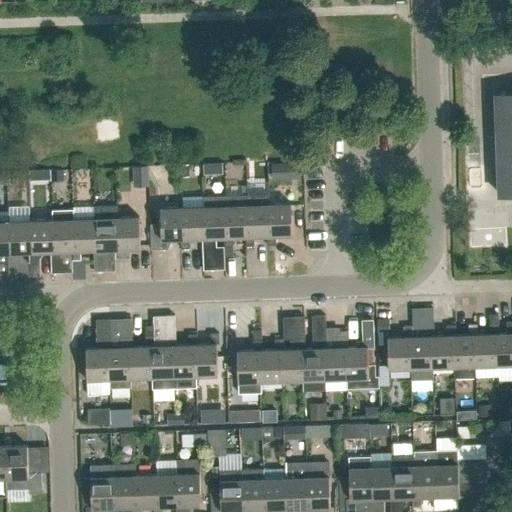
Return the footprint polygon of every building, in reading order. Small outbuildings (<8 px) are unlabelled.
[(511,194),(511,90),(497,91),(501,195),(511,194)] [(148,181),(148,165),(135,165),(136,181),(148,181)] [(51,170),(51,179),(64,179),(63,169),(51,170)] [(38,170),(29,170),(30,180),(38,180),(38,170)] [(233,256),(232,236),(245,236),(248,235),(247,194),(225,195),(227,236),(224,236),(224,246),(224,256),(233,256)] [(254,235),(267,235),(270,235),(269,203),(268,194),(247,194),(248,235),(245,236),(245,245),(254,245),(254,235)] [(216,237),(224,236),(227,236),(225,195),(204,196),(204,206),(205,237),(202,237),(202,247),(203,269),(214,269),(213,242),(216,242),(216,237)] [(292,234),(291,203),(269,203),(270,235),(267,235),(267,245),(276,244),(275,234),(292,234)] [(102,249),(115,248),(118,248),(117,217),(117,205),(95,206),(95,218),(97,249),(93,249),(94,271),(103,271),(102,249)] [(181,248),(190,247),(189,238),(202,237),(205,237),(204,206),(182,207),(184,238),(180,238),(181,248)] [(168,238),(180,238),(184,238),(182,207),(149,208),(150,249),(168,248),(168,238)] [(60,272),(59,250),(72,250),(75,250),(74,218),(73,208),(52,209),(52,219),(53,250),(50,250),(51,273),(60,272)] [(140,247),(139,216),(117,217),(118,248),(115,248),(115,258),(124,258),(124,248),(140,247)] [(72,260),(81,259),(81,249),(93,249),(97,249),(95,218),(74,218),(75,250),(72,250),(72,260)] [(53,250),(52,219),(31,220),(32,251),(29,251),(30,275),(40,274),(39,257),(42,254),(42,251),(50,250),(53,250)] [(18,258),(21,255),(21,251),(29,251),(32,251),(31,220),(9,221),(10,252),(8,252),(8,276),(19,275),(18,258)] [(0,252),(8,252),(10,252),(9,221),(0,221),(0,252)] [(420,331),(420,335),(413,336),(409,336),(411,367),(411,379),(432,379),(432,366),(431,335),(434,335),(433,307),(424,307),(425,326),(420,331)] [(489,313),(490,323),(490,333),(477,333),(474,333),(475,365),(497,364),(496,333),(499,333),(498,313),(489,313)] [(152,376),(153,388),(174,387),(173,344),(176,344),(175,314),(164,315),(165,337),(163,338),(161,341),(161,345),(154,345),(151,345),(152,376)] [(302,347),(303,379),(325,378),(324,347),(327,347),(326,314),(312,315),(313,347),(305,347),(302,347)] [(291,348),(284,348),(281,348),(282,379),(303,379),(302,347),(305,347),(304,315),(294,316),(295,342),(291,342),(291,348)] [(96,319),(97,347),(86,347),(87,378),(88,395),(110,394),(110,387),(109,378),(108,346),(111,346),(110,318),(96,319)] [(110,387),(131,386),(131,377),(130,346),(133,346),(132,336),(132,318),(123,318),(124,337),(118,342),(119,346),(111,346),(108,346),(109,378),(110,387)] [(356,346),(349,346),(345,346),(346,377),(347,387),(379,386),(379,376),(375,376),(374,364),(368,364),(368,347),(374,346),(373,319),(363,320),(363,340),(356,341),(356,346)] [(511,320),(506,321),(507,332),(499,333),(496,333),(497,364),(511,363),(511,320)] [(477,333),(477,323),(468,324),(469,334),(456,334),(453,334),(454,365),(454,377),(476,377),(475,365),(474,333),(477,333)] [(456,334),(455,324),(447,324),(447,334),(434,335),(431,335),(432,366),(454,365),(453,334),(456,334)] [(133,346),(130,346),(131,377),(152,376),(151,345),(154,345),(154,335),(154,325),(145,325),(145,335),(146,345),(133,346)] [(413,336),(412,326),(403,326),(404,336),(387,337),(388,368),(411,367),(409,336),(413,336)] [(253,329),(253,349),(237,350),(239,393),(261,392),(261,380),(260,380),(259,349),(262,349),(261,329),(253,329)] [(340,346),(327,347),(324,347),(325,378),(346,377),(345,346),(349,346),(348,329),(339,330),(340,346)] [(197,333),(188,334),(189,344),(176,344),(173,344),(174,387),(196,386),(196,375),(194,343),(197,343),(197,333)] [(219,343),(219,333),(210,333),(210,343),(197,343),(194,343),(196,375),(218,374),(217,343),(219,343)] [(284,348),(283,338),(275,338),(275,348),(262,349),(259,349),(260,380),(261,380),(282,379),(281,348),(284,348)] [(88,423),(110,423),(110,408),(88,408),(88,423)] [(110,426),(133,425),(132,408),(110,409),(110,423),(110,426)] [(201,410),(201,423),(209,423),(209,409),(201,410)] [(245,410),(230,410),(230,422),(245,421),(245,410)] [(468,419),(477,419),(477,410),(467,410),(468,419)] [(353,423),(337,424),(338,436),(354,435),(353,423)] [(316,437),(316,425),(305,425),(305,437),(316,437)] [(187,441),(201,440),(200,426),(186,427),(187,441)] [(293,426),(283,426),(284,438),(294,438),(293,426)] [(429,429),(429,443),(449,443),(449,430),(429,429)] [(28,472),(27,445),(5,446),(6,477),(6,489),(30,488),(30,493),(40,492),(39,472),(28,472)] [(458,458),(457,448),(435,449),(437,495),(458,494),(457,458),(458,458)] [(435,449),(413,450),(413,455),(414,464),(415,496),(412,496),(412,511),(421,511),(421,496),(437,495),(435,449)] [(236,462),(236,450),(213,451),(214,463),(236,462)] [(384,511),(384,497),(390,497),(394,496),(392,456),(392,452),(371,453),(371,466),(372,497),(369,497),(369,511),(384,511)] [(390,497),(391,507),(391,511),(401,511),(401,508),(406,502),(405,496),(412,496),(415,496),(414,464),(413,455),(392,456),(394,496),(390,497)] [(484,482),(487,482),(486,457),(458,458),(457,458),(458,494),(458,504),(484,503),(484,482)] [(179,504),(176,504),(176,511),(190,511),(190,504),(201,503),(199,459),(177,460),(177,473),(179,504)] [(319,511),(320,507),(330,507),(329,460),(306,461),(308,508),(305,508),(305,511),(319,511)] [(283,511),(292,511),(292,508),(305,508),(308,508),(306,461),(285,462),(285,467),(286,508),(283,508),(283,511)] [(136,506),(134,475),(134,463),(113,464),(113,475),(114,506),(111,507),(111,511),(126,511),(126,506),(132,506),(136,506)] [(111,507),(114,506),(113,475),(113,464),(90,465),(90,476),(92,505),(86,506),(86,511),(101,511),(104,509),(104,507),(111,507)] [(371,466),(349,467),(350,498),(346,498),(347,511),(344,511),(343,511),(356,511),(363,509),(363,498),(369,497),(372,497),(371,466)] [(270,511),(270,509),(283,508),(286,508),(285,467),(263,468),(265,509),(262,509),(261,511),(270,511)] [(240,510),(240,511),(255,511),(255,509),(262,509),(265,509),(263,468),(242,469),(243,510),(240,510)] [(220,489),(210,489),(211,511),(227,511),(227,510),(240,510),(243,510),(242,469),(220,469),(220,489)] [(154,505),(154,511),(162,511),(163,505),(176,504),(179,504),(177,473),(156,474),(157,505),(154,505)] [(141,511),(141,505),(154,505),(157,505),(156,474),(134,475),(136,506),(132,506),(132,511),(141,511)] [(446,511),(447,503),(428,503),(427,511),(446,511)]
